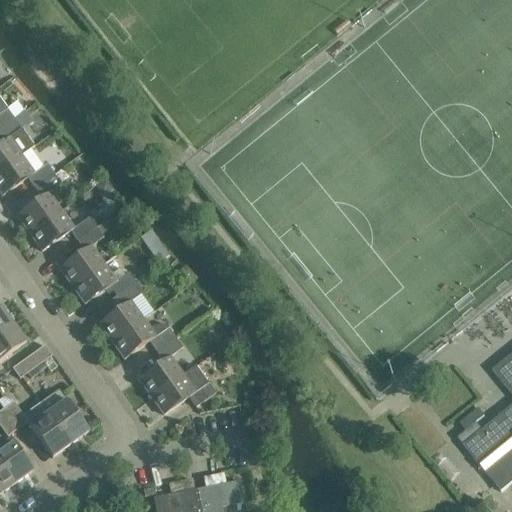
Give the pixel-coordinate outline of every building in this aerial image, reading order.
[(0,130),(14,120),(0,100),(0,130)] [(0,171),(21,157),(34,148),(14,120),(0,130),(0,141),(1,144),(0,144),(0,171)] [(33,175),(21,157),(0,171),(0,193),(2,197),(27,180),(34,189),(54,175),(47,165),(33,175)] [(16,217),(29,235),(60,212),(48,195),(61,185),(54,175),(34,189),(41,199),(16,217)] [(70,233),(77,242),(96,228),(89,218),(73,230),(60,212),(29,235),(42,252),(70,233)] [(59,270),(72,288),(103,265),(90,248),(103,238),(96,228),(77,242),(84,252),(59,270)] [(163,264),(170,259),(163,249),(156,254),(163,264)] [(103,265),(72,288),(85,306),(109,288),(116,298),(136,284),(129,274),(125,276),(120,269),(111,276),(103,265)] [(99,325),(111,343),(143,321),(130,303),(143,294),(136,284),(116,298),(123,307),(99,325)] [(0,335),(12,327),(0,309),(0,335)] [(149,343),(156,353),(175,339),(168,329),(155,338),(143,321),(111,343),(124,361),(149,343)] [(12,327),(0,336),(0,363),(25,345),(12,327)] [(138,380),(151,398),(182,376),(169,358),(183,349),(175,339),(156,353),(163,363),(138,380)] [(45,346),(12,370),(19,380),(22,378),(27,375),(31,380),(47,369),(51,374),(56,370),(49,359),(53,356),(45,346)] [(463,447),(497,488),(501,492),(511,483),(511,355),(492,371),(511,395),(511,406),(482,431),(463,447)] [(188,399),(195,409),(215,395),(195,367),(182,376),(151,398),(164,416),(188,399)] [(58,391),(40,404),(70,446),(88,433),(58,391)] [(51,459),(70,446),(40,404),(22,416),(13,403),(3,410),(17,431),(27,424),(51,459)] [(0,428),(7,438),(17,431),(3,410),(0,412),(0,428)] [(254,423),(251,410),(239,412),(242,426),(254,423)] [(476,424),(457,439),(463,447),(482,431),(476,424)] [(0,448),(0,465),(14,485),(32,472),(10,441),(0,448)] [(0,495),(14,485),(0,465),(0,495)] [(196,491),(199,511),(219,511),(219,507),(232,504),(235,506),(243,504),(241,494),(239,482),(225,485),(223,475),(204,479),(205,489),(196,491)] [(171,496),(153,499),(155,511),(156,511),(155,511),(199,511),(196,491),(195,491),(193,481),(169,486),(171,496)] [(142,491),(144,498),(155,496),(153,489),(142,491)]
